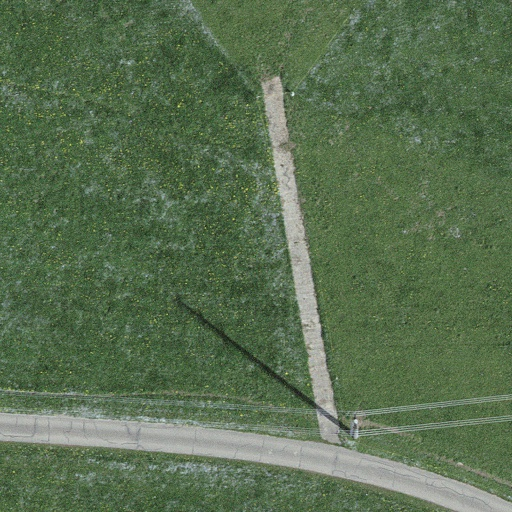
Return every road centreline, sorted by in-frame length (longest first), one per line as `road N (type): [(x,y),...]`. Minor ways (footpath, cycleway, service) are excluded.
road 1 (track): [(495,511),(299,456),(0,428)]
road 2 (track): [(271,86),(333,463)]
